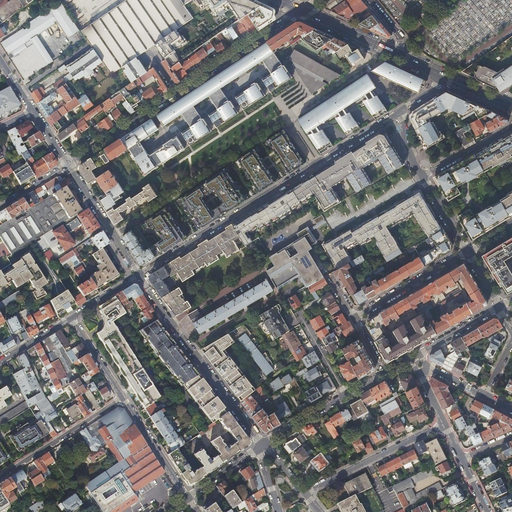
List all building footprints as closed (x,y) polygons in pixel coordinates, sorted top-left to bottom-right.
[(0,21),(2,24),(5,21),(24,8),(17,0),(11,0),(6,4),(0,8),(0,21)] [(0,8),(6,4),(11,0),(8,0),(7,0),(1,0),(0,1),(0,8)] [(337,13),(356,0),(329,0),(324,4),(325,8),(337,13)] [(365,8),(367,7),(361,0),(356,0),(337,13),(349,19),(350,18),(351,18),(354,16),(365,9),(365,8)] [(511,0),(496,0),(498,4),(502,5),(503,8),(508,15),(508,18),(511,17),(511,16),(511,0)] [(23,29),(1,43),(8,54),(12,52),(14,56),(11,59),(25,80),(28,78),(35,74),(33,72),(37,70),(38,72),(47,65),(34,44),(28,48),(25,44),(31,40),(37,36),(55,24),(54,22),(57,20),(68,38),(80,31),(61,2),(50,10),(51,11),(47,13),(46,12),(28,23),(30,26),(24,30),(23,29)] [(279,12),(263,4),(248,14),(259,30),(280,16),(279,12)] [(360,23),(368,17),(365,13),(358,18),(354,16),(351,18),(357,21),(360,23)] [(259,30),(248,14),(239,20),(241,23),(247,31),(250,35),(259,30)] [(371,28),(370,29),(389,38),(391,35),(373,14),(369,16),(368,17),(360,23),(364,24),(368,21),(368,23),(369,25),(371,28)] [(303,37),(315,29),(301,22),(297,22),(267,42),(274,52),(276,55),(279,53),(277,51),(277,49),(279,47),(281,48),(286,45),(286,42),(288,41),(290,42),(293,40),(291,38),(292,37),(295,36),(295,35),(298,33),(302,35),(303,37)] [(247,31),(241,23),(233,28),(238,36),(247,31)] [(233,28),(231,26),(227,29),(234,40),(239,37),(238,36),(233,28)] [(335,38),(315,29),(303,37),(304,38),(305,39),(306,40),(307,41),(309,42),(320,48),(322,47),(326,44),(335,38)] [(225,42),(220,34),(217,36),(218,37),(222,44),(225,42)] [(511,35),(461,72),(474,78),(475,76),(475,77),(475,76),(475,75),(475,74),(475,73),(475,72),(475,71),(475,70),(475,69),(476,69),(477,70),(481,64),(485,66),(485,65),(498,72),(504,68),(506,70),(511,66),(511,35)] [(31,40),(25,44),(28,48),(34,44),(47,65),(53,61),(37,36),(31,40)] [(227,51),(222,44),(218,37),(216,38),(215,37),(210,41),(211,43),(215,50),(217,52),(218,51),(220,55),(227,51)] [(348,44),(335,38),(326,44),(322,47),(323,49),(329,46),(332,49),(329,51),(331,53),(335,50),(336,51),(348,44)] [(274,52),(267,42),(236,62),(240,68),(242,67),(245,72),(263,60),(272,74),(263,79),(271,92),(293,78),(284,65),(283,66),(276,55),(274,52)] [(215,50),(211,43),(204,48),(208,55),(215,50)] [(352,50),(348,44),(336,51),(340,58),(343,56),(345,58),(346,57),(353,67),(359,63),(365,59),(358,49),(353,52),(351,51),(352,50)] [(198,53),(196,50),(195,51),(201,60),(208,55),(204,48),(198,53)] [(340,75),(324,66),(318,76),(310,71),(312,67),(315,62),(315,61),(313,60),(295,49),(289,60),(293,62),(292,64),(298,74),(302,80),(303,79),(307,85),(306,87),(308,88),(309,88),(309,89),(309,90),(309,91),(310,92),(311,94),(327,84),(323,81),(324,79),(329,83),(340,75)] [(97,65),(103,61),(94,50),(91,52),(90,50),(78,59),(79,60),(76,62),(75,61),(69,65),(70,66),(67,68),(69,71),(74,78),(76,81),(79,78),(80,79),(85,76),(87,78),(95,72),(93,70),(98,66),(97,65)] [(188,59),(189,60),(193,65),(197,62),(198,63),(201,61),(200,60),(201,60),(195,51),(193,52),(195,55),(192,57),(191,56),(190,57),(190,58),(188,59)] [(139,61),(136,57),(122,67),(132,82),(133,82),(147,72),(145,69),(140,61),(139,61)] [(165,59),(163,61),(161,62),(176,83),(178,83),(180,81),(176,74),(174,72),(172,73),(170,70),(172,68),(171,68),(165,59)] [(186,60),(181,64),(182,67),(184,69),(189,76),(192,74),(189,69),(187,69),(193,65),(189,60),(187,61),(186,60)] [(318,76),(324,66),(319,63),(315,61),(315,62),(312,67),(310,71),(318,76)] [(179,62),(171,68),(172,68),(174,72),(182,67),(181,64),(179,62)] [(240,68),(236,62),(231,66),(235,72),(234,73),(237,78),(245,72),(242,67),(240,68)] [(427,81),(386,62),(372,71),(385,77),(385,76),(418,92),(422,85),(424,87),(427,81)] [(477,79),(478,80),(479,81),(495,88),(497,87),(499,90),(502,88),(503,89),(511,83),(511,66),(506,70),(504,68),(498,72),(485,65),(485,66),(481,64),(477,70),(476,69),(475,69),(475,70),(475,71),(475,72),(475,73),(475,74),(475,75),(475,76),(475,77),(476,77),(476,78),(477,79)] [(66,67),(64,65),(58,69),(63,76),(69,71),(67,68),(66,67)] [(235,72),(231,66),(196,89),(203,100),(209,96),(217,109),(209,115),(217,128),(239,113),(230,101),(229,102),(220,89),(237,78),(234,73),(235,72)] [(153,68),(151,69),(149,71),(153,76),(155,79),(157,78),(160,82),(158,83),(160,87),(164,92),(167,90),(167,88),(153,68)] [(176,74),(180,81),(189,76),(184,69),(176,74)] [(149,71),(147,72),(133,82),(137,87),(147,101),(156,95),(155,93),(156,93),(154,89),(153,90),(151,87),(143,92),(142,91),(142,92),(140,90),(142,89),(139,85),(153,76),(149,71)] [(377,88),(367,74),(298,120),(321,154),(333,146),(322,130),(319,131),(316,132),(315,133),(314,132),(313,131),(317,128),(335,116),(348,137),(361,129),(350,113),(346,114),(343,115),(343,116),(342,115),(341,115),(340,113),(343,111),(361,99),(376,120),(388,112),(377,96),(373,97),(371,98),(370,98),(369,98),(368,98),(367,95),(370,93),(377,88)] [(58,90),(66,84),(63,78),(44,92),(47,97),(54,92),(58,90)] [(133,82),(132,82),(120,91),(125,97),(127,100),(135,111),(140,108),(137,103),(140,101),(136,95),(133,98),(130,92),(133,90),(137,87),(133,82)] [(236,97),(244,110),(266,95),(257,83),(256,84),(252,86),(236,97)] [(70,89),(66,84),(58,90),(67,103),(76,97),(72,91),(70,93),(71,94),(70,95),(66,90),(67,89),(68,91),(70,89)] [(47,97),(44,92),(42,90),(43,89),(42,87),(38,90),(37,90),(31,94),(38,104),(47,97)] [(203,100),(196,89),(192,92),(199,103),(203,100)] [(125,97),(120,91),(117,93),(118,95),(115,97),(113,95),(110,98),(114,103),(115,105),(125,97)] [(482,117),(492,112),(484,108),(465,99),(448,91),(445,91),(425,104),(420,107),(411,112),(412,113),(411,113),(410,115),(409,116),(410,118),(410,119),(421,139),(422,138),(423,140),(422,141),(420,142),(424,150),(443,139),(442,137),(443,136),(440,131),(439,132),(433,122),(432,123),(429,118),(440,112),(441,112),(447,109),(452,109),(452,108),(458,111),(464,120),(475,112),(479,119),(482,117)] [(64,106),(65,105),(62,102),(53,109),(51,106),(50,107),(47,104),(58,96),(57,95),(56,96),(54,92),(47,97),(38,104),(47,118),(64,106)] [(182,133),(190,145),(196,141),(212,131),(203,119),(202,120),(193,107),(199,103),(192,92),(157,115),(161,121),(162,120),(165,125),(182,114),(191,127),(182,133)] [(86,95),(78,100),(85,111),(94,105),(86,95)] [(65,105),(64,106),(68,112),(71,109),(71,110),(80,103),(78,100),(76,97),(67,103),(65,105)] [(114,103),(110,98),(100,105),(104,111),(107,109),(110,108),(113,106),(112,104),(114,103)] [(22,107),(17,99),(0,109),(0,121),(21,111),(22,107)] [(135,111),(127,100),(123,104),(131,114),(135,111)] [(104,111),(100,105),(96,108),(84,116),(87,120),(90,119),(101,111),(102,112),(104,111)] [(68,112),(64,106),(47,118),(51,125),(52,124),(57,131),(62,128),(59,123),(58,123),(57,123),(56,122),(61,118),(60,117),(68,112)] [(125,118),(117,108),(116,109),(116,110),(112,113),(119,122),(125,118)] [(508,119),(492,112),(482,117),(484,120),(487,118),(488,116),(494,119),(492,120),(491,119),(490,119),(491,120),(485,123),(490,132),(508,122),(508,119)] [(106,130),(114,126),(110,120),(108,117),(98,124),(101,128),(104,126),(106,130)] [(82,120),(81,119),(76,122),(78,124),(75,126),(80,133),(89,127),(84,120),(82,122),(81,121),(82,120)] [(146,122),(154,134),(155,134),(154,133),(158,130),(154,126),(156,125),(152,119),(146,122)] [(484,129),(479,119),(477,120),(474,122),(471,124),(477,136),(482,133),(481,131),(484,129)] [(28,121),(15,128),(18,134),(20,137),(22,142),(24,145),(27,150),(28,150),(43,140),(38,132),(34,135),(33,134),(31,135),(31,137),(24,141),(21,136),(23,135),(22,133),(35,127),(32,122),(28,121)] [(152,162),(167,152),(162,146),(148,155),(139,142),(144,140),(144,141),(150,137),(154,134),(146,122),(145,123),(132,131),(143,147),(148,156),(152,162)] [(173,132),(178,130),(175,122),(169,125),(173,132)] [(74,124),(58,135),(62,142),(71,135),(71,136),(76,133),(77,134),(75,135),(78,139),(79,139),(84,145),(87,143),(80,133),(75,126),(74,124)] [(464,147),(475,140),(473,137),(468,140),(464,134),(467,132),(465,127),(456,132),(464,147)] [(15,128),(7,132),(19,155),(21,154),(27,150),(24,145),(21,146),(20,146),(21,145),(20,143),(22,142),(20,137),(17,138),(16,136),(18,134),(15,128)] [(281,162),(289,174),(305,164),(284,129),(267,141),(276,155),(277,155),(282,162),(281,162)] [(132,155),(143,147),(132,131),(121,139),(128,149),(130,151),(132,155)] [(380,133),(378,133),(365,141),(366,143),(353,151),(351,150),(334,160),(335,162),(328,167),(338,183),(346,178),(347,177),(356,192),(372,183),(363,168),(364,167),(365,168),(375,162),(376,164),(380,161),(388,174),(404,164),(396,150),(387,136),(385,134),(382,133),(380,133)] [(511,134),(511,135),(475,155),(485,172),(511,156),(511,154),(511,134)] [(168,152),(172,157),(183,150),(180,144),(181,143),(177,136),(162,146),(167,152),(168,152)] [(0,152),(2,155),(3,158),(4,157),(9,155),(0,138),(0,152)] [(121,139),(105,149),(111,158),(112,160),(116,157),(115,157),(123,152),(124,153),(125,152),(125,151),(128,149),(121,139)] [(465,149),(476,143),(475,140),(464,147),(465,149)] [(141,169),(152,162),(148,156),(143,147),(132,155),(141,169)] [(105,149),(92,158),(98,167),(107,161),(111,158),(105,149)] [(259,193),(276,182),(268,170),(267,171),(263,164),(263,163),(254,149),(237,160),(246,174),(247,173),(252,180),(251,181),(259,193)] [(21,154),(26,162),(28,165),(32,163),(34,160),(28,150),(27,150),(21,154)] [(35,176),(36,178),(56,165),(57,162),(51,152),(40,159),(40,160),(32,164),(33,166),(30,167),(35,176)] [(163,163),(172,157),(168,152),(167,152),(152,162),(141,169),(145,175),(158,167),(156,164),(159,163),(161,161),(163,163)] [(485,172),(475,155),(434,178),(448,201),(459,195),(455,189),(457,188),(457,187),(456,185),(463,181),(462,180),(466,178),(466,179),(468,181),(485,172)] [(80,169),(89,184),(97,178),(98,178),(97,178),(92,170),(95,169),(97,172),(97,171),(99,175),(100,176),(102,175),(99,170),(98,167),(92,158),(80,165),(80,169)] [(12,171),(12,172),(20,184),(35,176),(30,167),(28,165),(26,162),(25,163),(12,171)] [(0,169),(0,173),(1,174),(3,177),(12,172),(12,171),(8,165),(0,169)] [(258,208),(232,224),(243,241),(246,245),(258,238),(256,234),(256,232),(267,225),(268,227),(284,217),(286,218),(292,214),(291,213),(308,203),(307,201),(315,196),(324,211),(339,202),(333,192),(340,188),(338,183),(328,167),(315,175),(314,173),(303,180),(304,182),(288,191),(287,190),(271,200),(272,202),(259,210),(258,208)] [(186,210),(187,210),(192,218),(199,230),(246,201),(238,189),(238,190),(233,182),(234,182),(227,172),(226,172),(224,169),(179,198),(182,202),(181,202),(186,210)] [(106,193),(119,184),(118,183),(117,183),(114,178),(116,177),(114,175),(113,176),(109,170),(102,175),(100,176),(97,178),(98,178),(97,178),(105,191),(101,194),(102,195),(106,192),(106,193)] [(46,189),(59,182),(56,177),(43,185),(46,189)] [(53,194),(65,186),(71,183),(68,178),(58,184),(59,185),(51,190),(53,194)] [(98,198),(107,212),(114,208),(112,206),(115,204),(114,201),(119,198),(117,195),(123,191),(119,184),(106,193),(106,192),(102,195),(98,198)] [(107,212),(115,225),(124,219),(120,213),(123,211),(123,212),(130,207),(131,208),(138,204),(137,203),(144,198),(143,197),(145,196),(149,201),(158,195),(150,184),(143,188),(145,190),(132,198),(131,196),(125,201),(126,203),(115,210),(114,208),(107,212)] [(45,199),(61,224),(76,214),(81,211),(65,186),(53,194),(52,194),(50,195),(48,197),(45,199)] [(39,202),(44,199),(43,198),(42,198),(41,196),(44,194),(40,187),(33,192),(39,202)] [(394,228),(414,216),(427,239),(444,229),(438,220),(420,191),(413,195),(405,199),(405,200),(393,207),(393,206),(387,210),(387,211),(385,212),(394,228)] [(28,209),(39,202),(33,192),(28,195),(33,202),(29,204),(27,201),(25,203),(28,209)] [(506,197),(501,200),(501,201),(509,215),(510,217),(509,215),(511,213),(511,192),(510,194),(506,197)] [(11,219),(15,217),(14,215),(20,211),(23,215),(26,213),(25,211),(28,209),(25,203),(22,198),(4,209),(11,219)] [(0,226),(0,237),(11,255),(16,252),(61,224),(45,199),(44,199),(39,202),(28,209),(25,211),(26,213),(27,214),(22,217),(17,220),(16,220),(15,218),(0,226)] [(458,217),(470,238),(509,215),(501,201),(497,204),(498,206),(493,209),(492,207),(487,210),(487,209),(485,210),(485,211),(482,213),(482,212),(479,214),(480,214),(475,217),(474,215),(472,216),(468,210),(458,217)] [(81,211),(76,214),(77,216),(89,234),(99,228),(86,207),(81,211)] [(174,219),(166,207),(149,218),(137,226),(141,233),(145,230),(149,227),(149,228),(154,225),(156,228),(157,228),(161,235),(163,239),(150,248),(156,257),(186,238),(179,227),(178,227),(173,219),(174,219)] [(8,221),(11,219),(4,209),(0,211),(0,218),(5,217),(8,221)] [(389,231),(394,228),(385,212),(378,216),(372,219),(359,228),(359,227),(352,231),(362,248),(376,239),(389,261),(400,255),(402,253),(389,231)] [(317,224),(325,219),(322,215),(314,220),(317,224)] [(509,215),(470,238),(472,240),(510,217),(509,215)] [(327,222),(325,219),(317,224),(310,228),(311,231),(327,222)] [(236,246),(243,241),(232,224),(226,228),(227,230),(209,241),(208,239),(198,245),(200,247),(181,258),(180,256),(165,266),(170,275),(174,282),(180,278),(181,280),(193,272),(192,271),(195,269),(198,267),(200,269),(200,268),(199,266),(202,265),(205,263),(206,265),(218,257),(217,255),(223,251),(224,253),(225,253),(227,256),(237,250),(235,246),(236,246)] [(62,226),(52,232),(65,251),(75,245),(69,237),(70,236),(68,233),(67,233),(62,226)] [(362,248),(352,231),(350,228),(324,244),(338,269),(349,263),(350,262),(355,259),(351,254),(362,248)] [(453,245),(444,229),(427,239),(414,247),(416,250),(420,257),(425,266),(438,259),(438,257),(444,253),(445,254),(446,254),(452,250),(453,245)] [(156,257),(150,248),(146,250),(144,250),(143,248),(144,246),(142,243),(140,244),(139,243),(141,241),(140,239),(138,240),(137,239),(138,239),(136,236),(132,230),(123,236),(141,264),(144,265),(156,257)] [(300,273),(308,287),(324,277),(325,277),(309,251),(313,248),(312,246),(316,244),(308,230),(300,234),(302,237),(293,242),(299,252),(275,266),(271,260),(264,265),(277,288),(300,273)] [(109,243),(102,231),(90,238),(93,243),(92,244),(93,246),(95,246),(98,250),(101,248),(109,243)] [(503,287),(508,294),(511,291),(511,274),(504,261),(511,255),(511,237),(490,251),(491,252),(483,257),(490,268),(489,268),(493,275),(494,275),(499,283),(501,287),(504,285),(505,286),(503,287)] [(240,250),(236,246),(235,246),(237,250),(227,256),(225,253),(224,253),(226,257),(227,258),(240,250)] [(416,250),(414,247),(402,253),(400,255),(402,258),(416,250)] [(101,248),(98,250),(92,254),(98,265),(96,266),(99,271),(95,273),(95,272),(93,273),(94,274),(89,277),(90,279),(96,289),(119,275),(101,248)] [(72,250),(58,259),(63,267),(77,259),(76,257),(72,250)] [(482,256),(489,268),(490,268),(483,257),(491,252),(490,251),(482,256)] [(52,253),(45,257),(50,264),(56,260),(52,253)] [(0,288),(10,282),(10,281),(11,281),(16,289),(19,287),(18,286),(22,283),(28,280),(29,281),(32,286),(32,287),(33,289),(34,289),(35,291),(33,293),(36,301),(46,296),(41,288),(47,284),(28,254),(20,260),(20,261),(12,266),(13,268),(2,276),(0,272),(0,288)] [(366,260),(362,255),(355,259),(350,262),(353,266),(357,273),(363,270),(359,264),(366,260)] [(219,258),(218,257),(206,265),(207,266),(219,258)] [(411,274),(425,266),(420,257),(414,260),(413,258),(412,259),(413,261),(412,262),(412,261),(406,265),(411,274)] [(85,271),(79,262),(72,267),(77,275),(85,271)] [(351,267),(349,263),(338,269),(335,271),(337,275),(339,274),(346,286),(353,282),(355,281),(351,273),(352,273),(350,270),(349,271),(348,269),(351,267)] [(465,264),(450,272),(456,284),(457,285),(458,284),(457,281),(462,278),(464,282),(464,283),(471,294),(480,289),(465,264)] [(397,283),(411,274),(406,265),(400,268),(399,267),(398,267),(399,269),(398,270),(392,273),(397,283)] [(150,278),(162,297),(171,292),(168,286),(166,283),(168,282),(165,278),(170,275),(165,266),(150,275),(150,278)] [(193,272),(181,280),(182,281),(194,273),(193,272)] [(456,284),(450,272),(436,280),(442,292),(456,284)] [(397,283),(392,273),(386,277),(385,275),(384,276),(385,278),(384,278),(378,281),(383,291),(397,283)] [(364,276),(358,279),(361,285),(372,279),(370,277),(366,279),(364,276)] [(328,284),(324,277),(308,287),(315,300),(316,301),(319,299),(316,293),(315,294),(314,292),(328,284)] [(197,309),(188,315),(193,324),(194,323),(199,333),(273,290),(267,278),(266,279),(267,281),(202,318),(197,309)] [(86,302),(99,294),(96,289),(90,279),(77,287),(81,293),(86,302)] [(378,281),(377,279),(373,281),(374,283),(372,285),(371,283),(370,284),(371,286),(370,287),(370,286),(368,287),(366,285),(362,287),(363,288),(369,299),(383,291),(378,281)] [(442,292),(436,280),(422,289),(428,300),(432,298),(431,296),(433,294),(434,296),(435,295),(434,293),(435,293),(437,292),(439,294),(442,292)] [(353,282),(346,286),(351,295),(352,295),(353,294),(357,291),(356,289),(357,289),(353,282)] [(134,299),(142,294),(136,285),(132,284),(121,291),(128,302),(130,301),(128,298),(131,296),(133,299),(134,299)] [(177,316),(191,308),(186,302),(186,301),(183,296),(182,294),(179,291),(181,290),(179,287),(171,292),(162,297),(163,298),(164,297),(167,302),(167,303),(169,302),(171,303),(169,305),(172,309),(173,311),(174,312),(176,315),(177,316)] [(353,294),(359,304),(361,307),(371,301),(369,299),(363,288),(357,291),(353,294)] [(428,300),(422,289),(407,297),(413,306),(414,308),(418,306),(417,304),(419,303),(419,302),(420,302),(421,304),(422,303),(421,301),(423,300),(425,302),(428,300)] [(459,289),(445,297),(447,300),(461,292),(459,289)] [(488,302),(480,289),(471,294),(465,298),(466,300),(472,296),(473,299),(474,298),(476,301),(472,303),(471,301),(467,303),(474,313),(486,306),(488,302)] [(49,298),(48,298),(53,308),(56,314),(59,319),(78,307),(75,302),(72,298),(67,290),(51,301),(49,298)] [(18,291),(8,297),(10,300),(19,295),(18,291)] [(128,302),(121,291),(114,296),(115,297),(121,306),(127,303),(129,306),(132,304),(133,303),(131,300),(130,301),(128,302)] [(455,298),(462,294),(461,292),(447,300),(439,304),(441,308),(443,307),(443,305),(449,302),(449,301),(454,298),(455,298)] [(81,293),(72,298),(75,302),(78,307),(86,302),(81,293)] [(325,297),(322,298),(326,306),(335,301),(331,293),(330,293),(325,297)] [(142,311),(150,306),(142,294),(134,299),(142,311)] [(301,304),(295,294),(289,298),(295,308),(301,304)] [(96,334),(144,409),(153,402),(156,400),(155,399),(160,396),(152,384),(151,385),(151,384),(151,383),(150,382),(149,382),(145,375),(145,374),(134,357),(132,359),(115,334),(118,332),(111,321),(125,312),(121,306),(115,297),(99,307),(100,310),(99,311),(101,314),(100,315),(101,317),(102,319),(103,322),(103,323),(103,324),(102,326),(102,328),(101,330),(101,331),(96,334)] [(413,306),(407,297),(394,305),(399,314),(405,311),(405,310),(407,309),(407,310),(413,306)] [(316,301),(315,300),(309,303),(313,309),(319,306),(316,301)] [(465,318),(474,313),(467,303),(467,301),(459,306),(460,307),(453,311),(454,312),(450,314),(449,312),(445,314),(452,326),(456,323),(465,318)] [(340,310),(335,302),(327,307),(332,315),(340,310)] [(56,314),(53,308),(51,309),(48,304),(39,309),(40,311),(32,315),(38,324),(42,321),(42,320),(48,317),(48,318),(56,314)] [(280,306),(279,304),(260,315),(262,318),(264,322),(262,323),(262,325),(262,327),(262,329),(263,330),(265,332),(265,333),(267,334),(268,335),(270,333),(272,337),(274,339),(282,335),(286,332),(281,323),(283,322),(280,316),(279,314),(280,306)] [(438,334),(452,326),(445,314),(441,308),(439,304),(438,305),(440,309),(444,315),(441,316),(443,320),(439,322),(438,321),(436,322),(429,310),(425,312),(431,323),(438,334)] [(399,314),(394,305),(380,313),(386,323),(386,325),(390,323),(389,321),(391,320),(392,321),(393,321),(392,318),(393,317),(394,319),(396,318),(397,319),(400,317),(399,314)] [(433,308),(431,305),(417,313),(418,314),(419,316),(422,314),(425,312),(429,310),(433,308)] [(150,306),(142,311),(141,312),(144,316),(141,318),(144,323),(153,317),(150,313),(153,311),(150,306)] [(386,323),(380,313),(369,319),(367,325),(376,341),(385,336),(386,335),(382,327),(383,325),(386,323)] [(340,326),(347,322),(342,314),(339,316),(338,314),(333,317),(338,327),(340,326)] [(408,351),(438,334),(431,323),(431,324),(427,327),(424,323),(425,320),(422,314),(419,316),(411,320),(418,332),(409,337),(407,332),(409,331),(405,324),(394,330),(401,342),(397,344),(403,354),(408,351)] [(419,316),(418,314),(404,323),(405,324),(411,320),(419,316)] [(25,327),(24,328),(29,337),(38,332),(30,315),(25,318),(28,323),(29,323),(29,324),(32,323),(33,325),(26,329),(25,327)] [(330,325),(328,322),(325,323),(320,315),(310,321),(315,329),(317,328),(319,332),(328,326),(330,325)] [(494,318),(478,328),(484,337),(502,326),(498,319),(494,318)] [(24,328),(20,320),(8,326),(12,334),(16,332),(17,333),(19,332),(18,331),(21,329),(23,333),(22,334),(21,334),(24,340),(29,337),(24,328)] [(179,379),(183,384),(198,375),(192,367),(190,369),(188,368),(189,367),(190,365),(190,364),(189,364),(188,364),(186,365),(185,363),(187,361),(178,349),(176,351),(175,349),(176,348),(176,347),(176,346),(175,346),(174,346),(172,346),(171,345),(174,343),(167,335),(165,331),(162,333),(161,331),(162,330),(162,329),(162,328),(161,328),(158,328),(157,327),(160,325),(156,320),(143,328),(141,329),(142,331),(146,336),(147,336),(149,339),(149,340),(149,341),(149,342),(151,344),(152,344),(156,349),(155,350),(157,353),(158,352),(160,351),(162,353),(160,355),(159,356),(159,357),(160,358),(163,362),(165,363),(166,362),(168,361),(170,363),(168,364),(167,365),(169,368),(170,368),(173,371),(174,373),(173,374),(174,375),(175,375),(175,376),(176,376),(178,376),(180,378),(179,379)] [(355,332),(349,321),(347,322),(340,326),(338,327),(336,328),(333,330),(334,332),(335,334),(342,330),(346,337),(355,332)] [(288,331),(290,330),(286,324),(284,325),(283,322),(281,323),(286,332),(288,331)] [(251,335),(244,325),(212,343),(214,347),(205,352),(215,364),(221,359),(218,355),(226,349),(240,338),(268,374),(273,370),(270,366),(272,364),(270,361),(268,363),(265,359),(268,357),(265,353),(262,355),(259,351),(262,349),(260,346),(257,348),(254,344),(257,342),(255,339),(252,341),(248,337),(251,335)] [(12,339),(6,326),(4,327),(5,328),(4,329),(9,339),(10,341),(2,346),(1,344),(1,343),(0,342),(0,349),(2,354),(15,346),(12,339)] [(319,332),(317,333),(321,339),(322,339),(330,334),(328,330),(330,328),(328,326),(319,332)] [(478,328),(462,337),(467,346),(484,337),(478,328)] [(59,330),(54,333),(60,344),(60,343),(66,340),(59,330)] [(393,337),(397,344),(401,342),(394,330),(391,332),(392,335),(393,337)] [(290,333),(288,331),(286,332),(282,335),(287,343),(297,338),(293,331),(290,333)] [(132,359),(134,357),(118,332),(115,334),(132,359)] [(334,332),(330,334),(322,339),(326,346),(333,342),(334,341),(332,337),(335,335),(335,334),(334,332)] [(54,333),(49,337),(51,340),(57,349),(62,346),(60,344),(54,333)] [(390,362),(403,354),(397,344),(392,347),(385,336),(376,341),(375,341),(386,361),(390,362)] [(15,346),(20,343),(17,337),(12,339),(15,346)] [(49,337),(39,343),(44,354),(45,356),(57,349),(51,340),(49,337)] [(455,351),(459,357),(461,357),(458,352),(465,348),(467,352),(467,351),(470,357),(473,356),(467,346),(462,337),(451,343),(455,351)] [(301,345),(297,338),(287,343),(292,352),(298,348),(297,347),(301,345)] [(492,358),(501,342),(493,338),(485,354),(492,358)] [(375,367),(359,339),(343,348),(349,359),(354,356),(355,356),(359,362),(358,364),(353,366),(358,375),(360,379),(374,371),(374,369),(375,367)] [(66,340),(60,343),(64,348),(69,345),(66,340)] [(333,342),(326,346),(330,353),(336,350),(333,347),(335,346),(333,342)] [(39,343),(26,351),(28,355),(35,350),(38,356),(39,355),(40,357),(44,354),(39,343)] [(77,360),(87,353),(81,343),(70,349),(67,352),(65,352),(72,363),(77,360)] [(214,347),(212,343),(203,349),(205,352),(214,347)] [(57,349),(45,356),(49,364),(57,360),(65,374),(71,370),(75,367),(72,363),(65,352),(63,349),(62,346),(57,349)] [(302,346),(298,348),(292,352),(297,361),(302,358),(307,356),(305,354),(306,353),(302,346)] [(231,356),(226,349),(218,355),(221,359),(215,364),(217,367),(231,356)] [(430,359),(452,370),(456,362),(459,357),(455,351),(447,356),(443,354),(440,349),(430,355),(430,357),(430,359)] [(307,356),(302,358),(307,367),(320,360),(315,351),(307,356)] [(81,362),(87,372),(96,367),(87,353),(77,360),(79,364),(81,362)] [(40,357),(39,358),(44,367),(45,366),(46,368),(50,366),(49,364),(45,356),(44,354),(40,357)] [(239,367),(231,356),(217,367),(221,372),(225,378),(227,377),(233,384),(231,385),(239,396),(254,385),(245,374),(243,376),(237,368),(239,367)] [(456,362),(452,370),(461,375),(462,373),(465,366),(460,363),(463,357),(461,357),(459,357),(456,362)] [(56,377),(58,381),(66,376),(65,374),(57,360),(49,364),(50,366),(56,377)] [(355,377),(358,375),(353,366),(351,363),(350,361),(340,367),(348,380),(353,377),(355,377)] [(471,361),(466,370),(477,376),(482,367),(471,361)] [(47,370),(45,371),(50,380),(52,379),(56,377),(50,366),(46,368),(47,370)] [(318,366),(304,374),(309,382),(321,376),(318,372),(320,371),(318,366)] [(68,380),(70,383),(77,378),(80,376),(75,367),(71,370),(75,377),(68,380)] [(80,376),(81,377),(84,376),(85,377),(89,375),(90,377),(99,371),(96,367),(87,372),(80,376)] [(271,383),(275,390),(283,386),(284,385),(286,383),(286,384),(289,382),(290,383),(290,384),(294,391),(300,388),(295,379),(292,380),(289,374),(283,378),(281,379),(279,376),(271,383)] [(416,386),(411,374),(400,380),(406,392),(416,386)] [(183,384),(187,389),(201,379),(198,375),(183,384)] [(58,381),(61,388),(70,383),(68,380),(66,376),(58,381)] [(82,379),(84,383),(86,385),(88,383),(91,382),(88,376),(85,378),(82,379)] [(56,391),(61,388),(58,381),(56,377),(52,379),(52,381),(51,382),(56,391)] [(320,382),(316,384),(317,386),(322,394),(335,387),(330,377),(326,379),(327,381),(322,384),(320,382)] [(68,384),(72,390),(81,385),(84,383),(82,379),(79,381),(77,378),(70,383),(68,384)] [(430,380),(437,393),(447,388),(448,386),(433,378),(430,380)] [(187,389),(210,419),(224,408),(201,379),(187,389)] [(88,389),(90,393),(97,389),(94,385),(92,381),(91,382),(88,383),(90,387),(88,388),(88,389)] [(94,385),(97,389),(98,391),(105,387),(101,381),(94,385)] [(391,392),(385,381),(371,389),(376,398),(377,400),(381,398),(383,400),(384,399),(383,397),(391,392)] [(81,385),(72,390),(77,397),(79,395),(84,392),(85,391),(81,385)] [(257,389),(254,385),(239,396),(242,400),(251,394),(256,390),(257,389)] [(0,409),(5,406),(2,401),(10,395),(5,386),(0,389),(0,409)] [(268,399),(261,386),(257,389),(256,390),(268,404),(270,402),(268,399)] [(317,386),(307,392),(308,395),(310,398),(312,401),(322,395),(322,394),(317,386)] [(416,386),(406,392),(414,408),(425,403),(416,386)] [(56,391),(50,395),(53,399),(59,396),(57,393),(62,390),(61,388),(56,391)] [(447,388),(437,393),(440,401),(451,395),(447,388)] [(88,389),(85,391),(84,392),(95,410),(99,407),(90,393),(88,389)] [(376,398),(371,389),(360,395),(362,399),(365,404),(376,398)] [(270,402),(274,408),(276,412),(280,419),(284,416),(283,416),(290,412),(289,409),(288,404),(286,404),(285,402),(280,405),(276,398),(280,396),(278,393),(268,399),(270,402)] [(242,400),(241,401),(253,416),(263,408),(251,394),(242,400)] [(79,395),(77,397),(75,398),(77,402),(76,402),(77,405),(76,405),(81,413),(83,417),(91,413),(79,395)] [(451,395),(440,401),(444,408),(455,403),(453,399),(451,395)] [(394,397),(395,397),(394,396),(379,404),(385,414),(399,406),(397,403),(394,397)] [(373,420),(365,404),(362,399),(360,399),(351,405),(353,410),(354,411),(358,417),(363,426),(373,420)] [(484,404),(475,400),(470,408),(477,412),(472,420),(474,422),(479,413),(484,404)] [(0,417),(0,425),(29,408),(26,401),(0,417)] [(144,409),(150,417),(162,409),(161,406),(157,409),(153,402),(144,409)] [(60,407),(62,411),(65,416),(69,413),(72,419),(81,413),(76,405),(74,404),(67,409),(64,405),(63,405),(60,407)] [(495,410),(484,404),(479,413),(490,418),(491,417),(495,410)] [(402,412),(399,406),(385,414),(380,416),(385,426),(390,423),(388,420),(402,412)] [(410,422),(414,420),(412,418),(416,416),(417,418),(419,422),(428,417),(423,407),(407,415),(410,422)] [(134,492),(164,472),(160,467),(123,409),(117,408),(99,419),(104,426),(98,431),(99,433),(106,443),(119,462),(104,472),(85,486),(103,511),(111,511),(124,503),(126,506),(137,497),(134,492)] [(150,417),(154,424),(165,417),(162,413),(165,411),(163,408),(162,409),(150,417)] [(210,419),(213,423),(218,419),(227,412),(224,408),(210,419)] [(263,408),(253,416),(264,431),(266,431),(268,431),(282,423),(280,419),(276,412),(269,415),(263,408)] [(340,412),(345,420),(346,421),(353,417),(354,420),(358,417),(354,411),(353,410),(350,412),(347,408),(340,412)] [(461,415),(458,408),(450,412),(454,419),(461,415)] [(511,418),(495,410),(491,417),(497,421),(499,420),(500,421),(501,420),(501,421),(492,426),(489,421),(488,423),(494,436),(511,428),(511,418)] [(54,411),(40,420),(44,426),(47,431),(52,438),(56,435),(48,422),(57,416),(54,411)] [(228,431),(237,426),(227,412),(218,419),(226,429),(227,429),(228,431)] [(345,420),(340,412),(334,416),(330,418),(331,420),(334,426),(345,420)] [(466,414),(455,420),(460,430),(465,427),(469,425),(468,423),(467,423),(464,418),(465,418),(468,416),(466,414)] [(154,424),(159,431),(172,422),(170,419),(167,421),(165,417),(154,424)] [(95,436),(102,446),(106,443),(99,433),(98,431),(104,426),(99,419),(85,428),(91,438),(95,436)] [(37,421),(36,420),(29,425),(27,422),(16,430),(17,432),(9,437),(9,439),(18,433),(22,431),(37,421)] [(40,420),(37,421),(22,431),(18,433),(22,440),(25,445),(29,443),(29,444),(38,438),(37,437),(47,431),(44,426),(40,420)] [(334,439),(339,435),(336,430),(334,426),(331,420),(325,424),(331,433),(334,439)] [(320,427),(315,421),(311,423),(316,430),(320,427)] [(159,431),(163,438),(174,431),(171,427),(174,425),(172,422),(159,431)] [(391,428),(387,430),(390,437),(394,434),(395,436),(400,433),(400,431),(405,429),(401,422),(399,423),(399,422),(395,424),(396,424),(391,427),(391,428)] [(476,426),(474,422),(469,425),(465,427),(470,437),(476,434),(474,428),(476,427),(476,426)] [(316,430),(311,423),(303,428),(308,434),(311,432),(313,434),(317,431),(316,430)] [(483,442),(494,436),(488,423),(486,423),(488,429),(479,433),(479,434),(483,442)] [(234,444),(239,451),(248,445),(249,441),(237,426),(228,431),(237,442),(234,444)] [(373,443),(386,437),(381,427),(370,433),(372,436),(370,437),(373,443)] [(85,428),(79,432),(92,451),(88,454),(88,455),(87,456),(87,457),(89,461),(90,461),(91,460),(92,461),(106,452),(102,446),(95,436),(91,438),(85,428)] [(163,438),(168,444),(178,438),(181,436),(179,433),(176,435),(174,431),(163,438)] [(304,442),(300,436),(297,432),(293,434),(296,438),(292,441),(291,441),(286,444),(283,446),(289,454),(304,442)] [(18,433),(9,439),(17,450),(25,445),(22,440),(18,433)] [(470,437),(475,445),(483,442),(479,434),(477,435),(476,434),(470,437)] [(219,454),(217,456),(222,463),(239,451),(234,444),(230,446),(229,446),(229,447),(227,448),(222,441),(222,440),(221,440),(219,437),(211,442),(219,454)] [(177,448),(183,445),(183,444),(185,443),(183,440),(180,442),(178,438),(168,444),(172,452),(177,448)] [(374,451),(370,442),(364,445),(360,438),(353,442),(358,452),(363,449),(364,451),(366,450),(368,454),(374,451)] [(425,444),(428,450),(435,465),(447,459),(437,439),(425,444)] [(423,440),(414,445),(419,455),(428,450),(425,444),(423,440)] [(511,449),(509,443),(502,447),(507,457),(511,454),(511,449)] [(62,444),(55,450),(56,451),(52,454),(56,458),(67,449),(62,444)] [(300,462),(309,455),(307,452),(302,447),(293,454),(296,457),(294,458),(294,459),(295,461),(296,461),(298,460),(300,462)] [(178,449),(177,448),(172,452),(168,454),(187,484),(191,485),(205,475),(200,468),(196,470),(196,469),(195,470),(195,471),(192,473),(189,468),(177,449),(178,449)] [(202,449),(194,454),(202,466),(200,468),(205,475),(222,463),(217,456),(213,458),(212,458),(212,459),(210,460),(202,449)] [(407,454),(411,462),(418,459),(414,450),(407,454)] [(48,452),(40,457),(46,466),(54,461),(48,452)] [(312,461),(320,470),(328,463),(321,454),(312,461)] [(399,458),(404,466),(411,462),(407,454),(399,458)] [(40,457),(33,462),(37,468),(40,474),(48,469),(46,466),(40,457)] [(482,466),(483,469),(493,464),(497,463),(495,460),(493,461),(494,462),(492,463),(489,457),(479,462),(481,467),(482,466)] [(392,461),(396,470),(404,466),(399,458),(392,461)] [(419,461),(424,471),(427,469),(430,468),(431,467),(426,458),(419,461)] [(392,461),(385,465),(389,473),(396,470),(392,461)] [(447,462),(435,468),(437,471),(439,470),(442,475),(451,470),(447,462)] [(493,464),(483,469),(487,476),(497,471),(493,464)] [(385,465),(377,469),(381,477),(389,473),(385,465)] [(258,472),(258,470),(253,473),(248,467),(246,468),(245,466),(241,469),(242,471),(240,473),(244,478),(242,479),(244,482),(253,476),(258,472)] [(34,486),(44,480),(40,474),(37,468),(27,474),(34,486)] [(15,487),(20,493),(24,491),(18,481),(26,476),(21,469),(9,477),(15,487)] [(424,471),(392,486),(404,508),(406,507),(417,502),(428,496),(430,495),(447,486),(446,482),(440,485),(440,484),(439,485),(436,484),(415,494),(416,495),(406,500),(402,493),(415,486),(413,484),(430,475),(427,469),(424,471)] [(263,488),(258,472),(253,476),(255,478),(249,482),(252,489),(257,488),(258,492),(263,488)] [(361,475),(368,490),(373,487),(366,473),(361,475)] [(342,511),(359,503),(356,496),(368,490),(361,475),(343,484),(350,498),(338,504),(342,511)] [(0,490),(8,503),(16,498),(12,492),(9,494),(8,492),(15,487),(9,477),(0,482),(0,490)] [(490,484),(494,491),(504,485),(500,479),(490,484)] [(228,487),(227,485),(224,481),(216,486),(223,497),(228,493),(225,489),(228,487)] [(232,491),(235,489),(231,483),(227,485),(228,487),(231,491),(232,491)] [(450,497),(460,492),(458,489),(459,489),(456,484),(446,489),(450,497)] [(504,485),(494,491),(497,497),(507,492),(504,485)] [(265,494),(263,488),(258,492),(251,496),(253,500),(255,501),(265,494)] [(8,505),(9,504),(8,503),(0,490),(0,511),(8,506),(8,505)] [(235,495),(232,491),(231,491),(228,493),(223,497),(231,509),(237,505),(240,503),(237,499),(237,498),(235,495)] [(432,495),(435,500),(443,496),(441,491),(432,495)] [(462,496),(460,492),(450,497),(454,506),(465,500),(464,500),(466,499),(466,498),(465,496),(464,496),(463,496),(462,495),(462,496)] [(511,492),(509,495),(501,499),(502,502),(500,503),(503,511),(511,507),(511,492)] [(60,503),(64,508),(66,511),(69,511),(82,503),(74,493),(60,503)] [(122,511),(139,500),(137,497),(126,506),(124,503),(111,511),(122,511)] [(250,497),(244,501),(240,503),(237,505),(240,510),(245,507),(246,510),(247,509),(248,511),(251,511),(257,509),(250,497)] [(31,511),(37,511),(40,511),(46,507),(42,500),(29,509),(31,511)] [(211,500),(202,506),(204,510),(214,503),(211,500)] [(268,505),(267,501),(257,507),(257,509),(258,511),(261,510),(268,505)] [(204,510),(205,511),(219,511),(214,503),(204,510)] [(366,511),(362,504),(361,505),(359,503),(342,511),(366,511)] [(431,511),(427,503),(419,507),(421,511),(431,511)]
